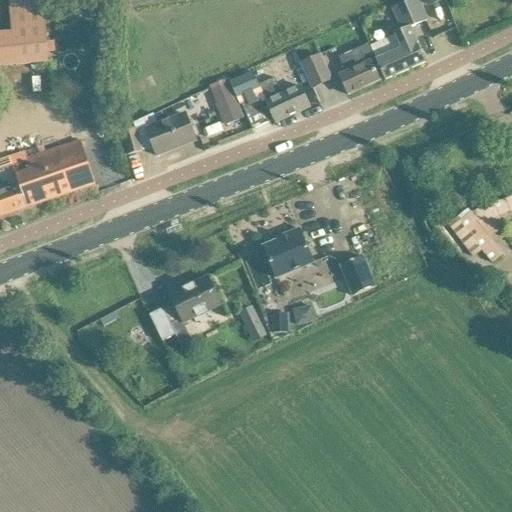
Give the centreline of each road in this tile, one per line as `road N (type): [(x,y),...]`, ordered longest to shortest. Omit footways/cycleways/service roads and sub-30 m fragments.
road 1 (tertiary): [(0,267),(511,57)]
road 2 (unknown): [(40,248),(134,385),(206,443)]
